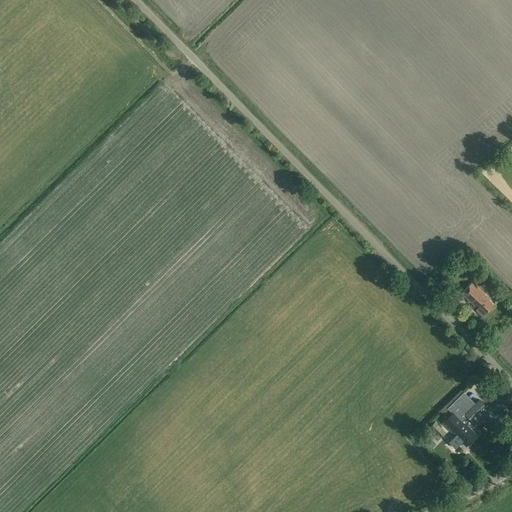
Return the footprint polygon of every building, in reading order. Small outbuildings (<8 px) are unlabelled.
[(481,284),(487,279),(478,270),(472,275),(481,284)] [(483,316),(493,305),(485,298),(487,297),(471,282),(462,293),(477,307),(476,309),(483,316)] [(479,399),(465,413),(474,423),(489,408),(479,399)] [(476,435),(466,425),(468,423),(456,410),(443,422),(466,445),(476,435)] [(452,439),(435,421),(430,426),(447,443),(452,439)]
